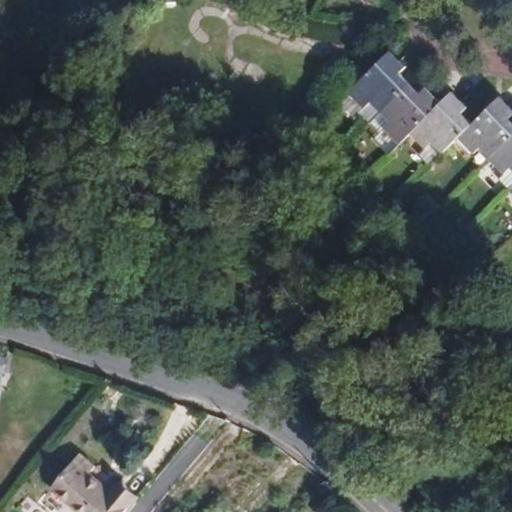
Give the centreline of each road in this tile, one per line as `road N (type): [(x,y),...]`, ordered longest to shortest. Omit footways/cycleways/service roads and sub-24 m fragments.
road 1 (residential): [(388,511),(338,465),(233,400),(0,328)]
road 2 (residential): [(420,0),(423,38),(456,62),(511,69)]
